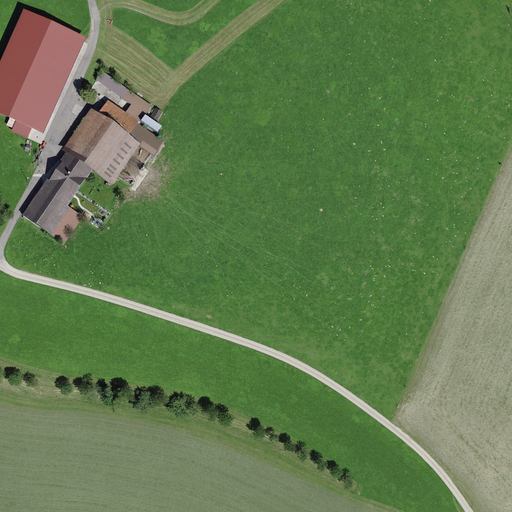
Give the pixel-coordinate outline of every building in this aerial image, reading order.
[(24,16),(0,70),(0,120),(44,140),(86,43),(24,16)] [(130,93),(103,74),(96,83),(123,102),(130,93)] [(153,108),(130,93),(123,102),(132,108),(126,116),(139,125),(141,126),(153,108)] [(140,147),(154,157),(164,143),(139,126),(139,125),(126,116),(108,104),(98,119),(91,114),(63,156),(65,157),(92,175),(112,189),(140,147)] [(162,132),(146,121),(141,127),(158,138),(162,132)] [(65,157),(23,219),(52,239),(70,211),(68,210),(92,175),(65,157)] [(83,220),(70,211),(52,239),(64,247),(83,220)]
